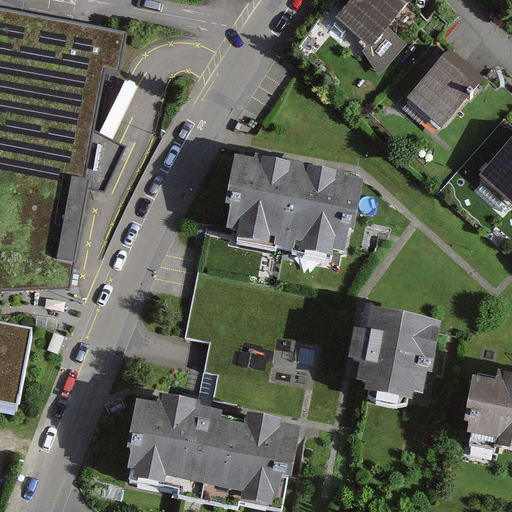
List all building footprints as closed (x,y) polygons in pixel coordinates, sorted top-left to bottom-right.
[(367,48),(404,7),(396,0),(354,0),(336,21),(367,48)] [(125,158),(97,143),(116,39),(0,18),(0,257),(73,271),(88,189),(103,197),(125,158)] [(441,131),(479,90),(445,59),(407,100),(441,131)] [(511,208),(511,143),(480,179),(511,208)] [(325,266),(327,257),(344,260),(357,190),(337,187),(338,180),(249,164),(248,171),(225,166),(212,237),(226,239),(225,248),(325,266)] [(444,371),(436,370),(444,328),(372,315),(367,341),(356,339),(351,366),(362,368),(358,385),(368,387),(366,397),(416,406),(418,398),(438,402),(444,371)] [(0,425),(18,428),(32,344),(0,338),(0,425)] [(511,461),(511,389),(472,384),(463,445),(491,449),(490,458),(511,461)] [(283,508),(297,436),(150,409),(148,417),(126,413),(119,450),(134,453),(130,480),(237,499),(235,508),(255,511),(266,511),(268,505),(283,508)]
